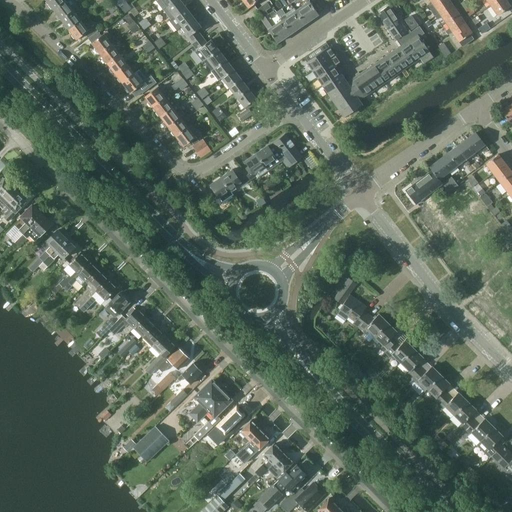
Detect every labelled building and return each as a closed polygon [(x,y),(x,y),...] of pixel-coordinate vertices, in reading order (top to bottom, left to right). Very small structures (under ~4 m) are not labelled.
[(45,0),(49,5),(49,6),(51,9),(53,9),(53,10),(66,1),(66,0),(45,0)] [(66,0),(66,1),(53,10),(57,15),(56,16),(59,19),(60,19),(61,20),(73,11),(78,7),(72,0),(66,0)] [(155,0),(163,10),(167,7),(176,0),(155,0)] [(176,0),(167,7),(163,10),(171,20),(175,17),(186,8),(179,0),(176,0)] [(241,0),(248,8),(259,0),(241,0)] [(304,24),(318,15),(308,0),(287,0),(290,4),(304,24)] [(448,0),(437,0),(433,3),(439,13),(452,4),(448,0)] [(466,0),(465,0),(460,3),(464,10),(471,6),(466,0)] [(505,0),(499,0),(491,6),(497,15),(510,7),(505,0)] [(277,43),(291,33),(274,10),(268,14),(266,11),(270,7),(266,2),(257,10),(263,18),(261,19),(268,29),(277,43)] [(290,4),(277,13),(291,33),(304,24),(290,4)] [(439,13),(435,16),(438,20),(442,17),(446,23),(458,14),(452,4),(439,13)] [(115,5),(108,10),(111,14),(118,8),(115,5)] [(471,6),(465,10),(469,16),(475,12),(471,6)] [(73,11),(61,20),(65,25),(64,26),(66,29),(68,29),(69,30),(81,21),(86,17),(78,7),(73,11)] [(326,42),(303,57),(304,58),(307,62),(320,82),(344,116),(361,104),(358,100),(364,96),(373,90),(405,68),(420,58),(423,63),(433,57),(419,37),(424,33),(419,26),(411,32),(409,30),(407,32),(390,7),(387,9),(386,8),(380,12),(381,13),(378,15),(395,40),(396,40),(401,46),(347,83),(335,65),(342,61),(332,46),(331,46),(329,47),(326,42)] [(171,20),(170,20),(177,30),(182,27),(193,18),(186,8),(175,17),(171,20)] [(449,28),(445,31),(448,35),(452,32),(465,23),(458,14),(446,23),(449,28)] [(405,20),(411,29),(417,25),(411,16),(405,20)] [(478,16),(472,20),(475,25),(481,21),(478,16)] [(193,18),(182,27),(185,32),(184,33),(191,43),(195,40),(201,36),(197,31),(201,28),(193,18)] [(81,21),(69,30),(72,34),(72,36),(74,39),(76,39),(84,33),(87,38),(97,30),(93,26),(88,30),(81,21)] [(130,30),(137,25),(134,22),(128,26),(130,30)] [(465,23),(452,32),(459,42),(462,46),(473,39),(470,34),(471,33),(465,23)] [(434,24),(429,27),(432,32),(437,29),(434,24)] [(139,28),(137,25),(130,30),(133,33),(139,28)] [(101,36),(98,32),(88,39),(95,48),(95,50),(97,53),(99,52),(99,53),(111,44),(107,40),(111,37),(107,31),(101,36)] [(196,41),(192,44),(193,45),(197,50),(194,52),(202,62),(206,59),(218,50),(210,40),(206,43),(202,38),(201,37),(196,41)] [(150,41),(144,46),(146,49),(152,45),(150,41)] [(107,63),(119,54),(115,49),(118,47),(114,42),(111,44),(99,53),(103,58),(102,60),(104,62),(106,62),(107,63)] [(155,48),(152,45),(146,49),(149,53),(155,48)] [(206,59),(203,61),(211,71),(214,68),(225,60),(218,50),(206,59)] [(114,73),(126,64),(122,59),(125,57),(121,52),(119,54),(107,63),(111,68),(110,70),(112,73),(114,72),(114,73)] [(214,68),(211,71),(218,81),(222,78),(233,69),(225,60),(214,68)] [(134,74),(126,64),(114,73),(118,78),(117,79),(120,82),(121,82),(122,83),(134,74)] [(233,69),(222,78),(229,88),(240,79),(233,69)] [(142,93),(155,82),(150,76),(146,80),(138,70),(134,74),(122,83),(126,88),(125,89),(127,92),(129,92),(130,93),(131,92),(135,97),(141,92),(142,93)] [(179,87),(186,82),(183,79),(177,84),(179,87)] [(240,79),(229,88),(237,98),(248,89),(240,79)] [(188,85),(186,82),(179,87),(182,90),(188,85)] [(153,107),(165,98),(157,88),(145,97),(149,102),(148,104),(150,107),(152,106),(153,107)] [(248,89),(237,98),(244,108),(245,107),(246,110),(238,115),(242,121),(252,114),(248,109),(252,106),(249,104),(255,99),(248,89)] [(160,117),(177,104),(170,94),(165,98),(153,107),(156,112),(155,114),(158,116),(160,116),(160,117)] [(194,106),(201,102),(198,98),(192,103),(194,106)] [(203,105),(201,102),(194,106),(197,110),(203,105)] [(168,127),(182,116),(185,114),(177,104),(160,117),(164,122),(163,123),(165,126),(167,126),(168,127)] [(511,106),(511,104),(501,111),(510,123),(511,121),(511,106)] [(182,116),(168,127),(171,132),(171,133),(173,136),(175,136),(176,137),(188,128),(187,127),(183,121),(185,120),(182,116)] [(191,125),(187,127),(188,128),(176,137),(179,141),(178,143),(180,146),(182,146),(183,147),(190,141),(194,146),(193,146),(197,152),(207,146),(203,140),(199,142),(191,133),(195,130),(191,125)] [(475,133),(466,139),(475,151),(480,148),(484,152),(488,149),(475,133)] [(257,154),(256,154),(264,166),(268,171),(283,161),(284,162),(288,168),(302,157),(293,146),(294,145),(290,140),(289,141),(285,135),(272,145),(267,147),(262,150),(262,149),(257,153),(257,154)] [(475,151),(466,139),(457,146),(466,158),(475,151)] [(466,158),(457,146),(448,153),(457,165),(462,161),(465,166),(470,163),(466,158)] [(448,153),(439,160),(448,172),(449,171),(452,174),(459,169),(456,166),(457,165),(448,153)] [(268,171),(256,154),(255,154),(250,158),(245,161),(249,167),(243,171),(250,180),(256,177),(257,178),(268,171)] [(494,157),(486,164),(493,173),(505,164),(498,155),(494,157)] [(448,172),(439,160),(429,167),(433,173),(438,179),(439,179),(448,172)] [(476,161),(472,165),(475,169),(480,166),(476,161)] [(505,164),(493,173),(500,182),(511,173),(505,164)] [(221,178),(229,190),(240,183),(242,186),(250,180),(243,171),(235,176),(234,174),(235,174),(234,171),(233,172),(232,171),(227,174),(221,177),(221,178)] [(443,184),(439,179),(438,179),(433,173),(424,180),(422,178),(423,180),(419,184),(417,182),(405,190),(416,204),(442,184),(443,184)] [(500,183),(496,187),(501,194),(506,191),(507,191),(511,187),(511,173),(500,182),(500,183)] [(443,184),(442,184),(449,193),(458,185),(452,177),(443,184)] [(0,196),(10,185),(9,184),(10,184),(6,180),(5,180),(4,178),(0,182),(0,196)] [(232,195),(229,190),(221,178),(220,178),(215,182),(210,185),(221,202),(232,195)] [(471,182),(469,183),(473,188),(479,183),(475,179),(471,182)] [(0,196),(0,206),(3,210),(7,205),(19,194),(10,185),(0,196)] [(205,199),(206,199),(210,194),(202,186),(197,191),(205,199)] [(482,188),(477,193),(480,197),(486,193),(482,188)] [(3,210),(2,211),(5,215),(6,216),(4,217),(8,221),(16,213),(15,213),(17,212),(19,209),(20,206),(26,200),(24,198),(25,198),(21,194),(20,195),(19,194),(7,205),(3,210)] [(262,197),(255,201),(259,207),(266,204),(262,197)] [(429,201),(416,210),(471,285),(483,276),(429,201)] [(19,230),(10,239),(14,243),(23,234),(41,215),(37,211),(37,210),(34,207),(33,207),(32,206),(22,216),(21,217),(26,223),(19,230)] [(492,210),(491,211),(495,215),(500,211),(497,207),(496,207),(492,210)] [(502,212),(496,216),(500,220),(505,216),(502,212)] [(41,215),(23,234),(27,238),(29,236),(35,241),(32,243),(36,247),(44,238),(41,235),(51,225),(50,224),(50,222),(47,219),(46,219),(41,215)] [(57,230),(46,241),(42,246),(46,250),(39,257),(43,261),(65,239),(62,235),(62,234),(59,231),(58,231),(57,230)] [(69,242),(65,239),(43,261),(48,266),(54,259),(54,258),(58,254),(63,258),(74,247),(73,246),(73,245),(70,241),(69,242)] [(63,280),(56,287),(60,291),(63,288),(65,286),(89,262),(85,258),(85,257),(83,254),(81,254),(80,253),(69,265),(64,270),(69,275),(66,279),(63,280)] [(43,261),(39,266),(43,270),(48,266),(43,261)] [(65,286),(63,288),(67,292),(72,286),(71,286),(76,280),(81,285),(85,280),(87,282),(98,271),(96,269),(96,267),(94,265),(92,265),(89,262),(65,286)] [(91,289),(76,304),(80,308),(93,294),(94,295),(108,280),(104,277),(104,275),(102,273),(100,273),(99,271),(98,271),(87,282),(88,283),(86,285),(91,289)] [(340,310),(337,314),(345,320),(348,316),(355,321),(353,323),(358,327),(369,315),(363,311),(366,307),(349,294),(356,283),(349,278),(348,279),(348,280),(338,294),(346,300),(343,305),(339,310),(340,310)] [(80,308),(78,309),(82,313),(95,300),(100,305),(116,288),(115,287),(115,286),(113,283),(111,283),(108,280),(94,295),(93,294),(80,308)] [(107,307),(105,309),(114,318),(118,314),(130,301),(129,300),(128,299),(126,296),(125,297),(120,292),(107,307)] [(134,327),(144,317),(143,316),(143,314),(140,311),(139,311),(136,308),(125,319),(122,316),(114,324),(109,329),(114,335),(123,325),(125,327),(129,323),(134,327)] [(369,315),(358,327),(366,335),(364,336),(370,342),(374,336),(388,323),(379,314),(374,319),(369,315)] [(145,317),(144,317),(134,327),(142,336),(148,329),(150,331),(154,326),(150,321),(150,320),(147,317),(145,317)] [(101,337),(109,329),(114,324),(109,319),(96,332),(101,337)] [(388,323),(374,336),(380,342),(380,348),(385,352),(396,341),(391,336),(396,331),(388,323)] [(158,329),(154,326),(150,331),(148,329),(142,336),(152,345),(163,335),(162,333),(162,332),(159,329),(158,329)] [(164,336),(163,335),(152,345),(161,354),(164,357),(175,346),(168,340),(168,338),(165,336),(164,336)] [(134,338),(119,353),(122,357),(138,342),(134,338)] [(396,341),(385,352),(389,357),(392,354),(401,362),(414,349),(405,340),(400,345),(396,341)] [(135,345),(128,351),(133,355),(139,349),(135,345)] [(105,347),(98,355),(103,359),(110,351),(105,347)] [(168,360),(159,369),(162,372),(171,363),(178,369),(189,359),(178,348),(167,359),(168,360)] [(414,349),(401,362),(409,371),(407,374),(411,378),(422,367),(418,363),(423,358),(414,349)] [(155,360),(150,365),(155,370),(166,359),(164,357),(161,354),(155,360)] [(193,363),(182,374),(178,378),(180,381),(185,376),(192,383),(203,372),(193,363)] [(422,367),(411,378),(416,383),(424,391),(427,389),(441,375),(432,366),(427,371),(422,367)] [(378,375),(370,368),(363,375),(371,382),(378,375)] [(169,373),(158,384),(164,390),(175,378),(169,373)] [(441,375),(427,389),(436,397),(433,400),(438,405),(449,393),(445,389),(449,384),(441,375)] [(218,385),(217,384),(216,385),(212,380),(194,397),(200,402),(189,413),(193,417),(223,388),(222,387),(221,386),(220,385),(218,385)] [(158,384),(152,390),(158,395),(164,390),(158,384)] [(226,395),(227,394),(226,393),(226,391),(225,390),(224,389),(223,388),(193,417),(197,421),(208,411),(213,416),(231,400),(226,395)] [(187,395),(182,390),(172,401),(176,406),(187,395)] [(449,393),(438,405),(442,409),(445,406),(454,415),(467,401),(458,392),(453,397),(449,393)] [(407,401),(399,410),(403,413),(411,405),(407,401)] [(467,401),(454,415),(462,423),(460,426),(464,431),(475,419),(471,415),(476,410),(467,401)] [(235,426),(246,415),(236,405),(219,422),(228,431),(234,424),(235,426)] [(107,411),(101,417),(106,421),(111,415),(107,411)] [(475,419),(464,431),(469,435),(472,432),(480,441),(494,427),(485,418),(479,423),(475,419)] [(251,420),(240,431),(245,437),(242,439),(246,443),(249,441),(249,440),(260,429),(251,420)] [(208,421),(193,435),(198,440),(212,426),(208,421)] [(147,461),(168,440),(155,426),(133,447),(147,461)] [(480,441),(476,445),(489,458),(491,456),(502,445),(498,440),(502,436),(494,427),(480,441)] [(235,454),(244,463),(258,450),(269,438),(260,429),(249,440),(249,441),(246,443),(235,454)] [(132,439),(123,448),(128,452),(136,444),(132,439)] [(444,442),(438,447),(442,451),(447,445),(444,442)] [(263,463),(254,472),(259,477),(268,468),(283,453),(274,443),(263,455),(267,459),(263,463)] [(511,454),(502,445),(491,456),(503,468),(508,464),(511,467),(511,454)] [(231,449),(226,453),(231,458),(235,454),(231,449)] [(268,468),(277,477),(281,473),(292,462),(283,453),(268,468)] [(286,472),(273,485),(281,493),(287,487),(290,490),(305,475),(306,475),(304,473),(305,472),(299,466),(298,467),(296,465),(296,466),(288,474),(286,472)] [(224,498),(243,481),(237,475),(219,492),(224,498)] [(288,511),(298,503),(307,511),(324,493),(313,482),(304,491),(301,488),(294,495),(286,499),(280,505),(287,511),(288,511)] [(267,508),(281,493),(273,485),(258,499),(267,508)] [(217,496),(201,511),(200,511),(221,511),(228,507),(217,496)] [(330,498),(318,510),(320,511),(334,511),(339,508),(330,498)] [(236,499),(231,505),(236,511),(242,505),(236,499)] [(258,499),(253,505),(259,511),(262,511),(267,508),(258,499)]
